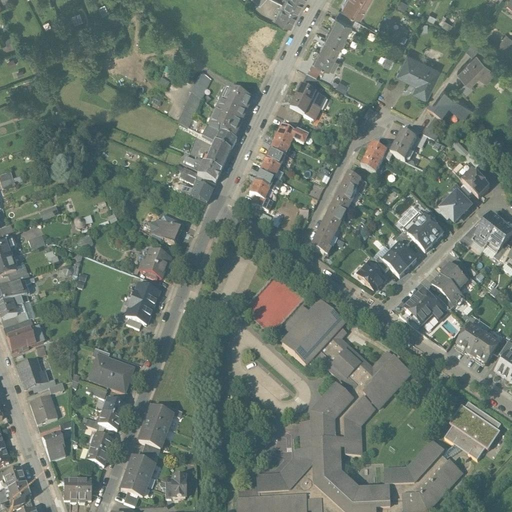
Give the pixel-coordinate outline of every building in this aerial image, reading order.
[(284,0),(281,5),(297,13),(303,0),(284,0)] [(359,16),(367,0),(344,0),(341,6),(359,16)] [(290,26),(297,13),(281,5),(274,18),(290,26)] [(107,15),(103,6),(97,9),(101,18),(107,15)] [(428,20),(436,25),(439,19),(431,15),(428,20)] [(336,17),(330,28),(345,36),(351,25),(336,17)] [(444,22),(441,26),(448,30),(451,26),(444,22)] [(265,25),(258,40),(270,45),(277,30),(265,25)] [(330,28),(325,39),(339,47),(345,36),(330,28)] [(496,48),(497,48),(501,42),(508,46),(503,53),(504,54),(511,42),(511,39),(505,35),(496,48)] [(167,38),(162,44),(167,47),(171,42),(167,38)] [(325,39),(319,50),(333,58),(339,47),(325,39)] [(111,44),(99,42),(97,54),(109,56),(111,44)] [(472,42),(465,52),(472,58),(476,54),(476,55),(480,50),(472,42)] [(503,53),(508,46),(501,42),(497,48),(498,50),(495,54),(500,57),(503,53)] [(333,59),(333,58),(319,50),(313,62),(332,71),(337,61),(333,59)] [(235,51),(229,64),(265,79),(270,66),(235,51)] [(495,74),(476,55),(476,54),(472,58),(457,73),(466,83),(467,84),(476,75),(485,84),(495,74)] [(438,71),(406,56),(397,73),(419,84),(415,92),(426,97),(438,71)] [(389,70),(393,61),(386,58),(382,67),(389,70)] [(16,66),(13,61),(7,64),(9,69),(16,66)] [(200,74),(176,124),(187,130),(211,82),(200,74)] [(160,79),(155,88),(163,93),(168,85),(160,79)] [(39,89),(37,82),(29,85),(31,91),(39,89)] [(347,87),(339,83),(335,92),(343,96),(347,87)] [(467,84),(466,83),(459,90),(465,96),(472,89),(467,84)] [(301,88),(295,100),(319,111),(325,100),(301,88)] [(227,90),(216,112),(241,124),(252,102),(227,90)] [(450,113),(464,122),(472,111),(444,91),(427,114),(435,120),(441,124),(450,113)] [(162,101),(155,98),(152,105),(158,109),(162,101)] [(313,123),(319,111),(295,100),(289,111),(301,117),(313,123)] [(301,117),(289,111),(284,121),(296,127),(301,117)] [(234,141),(241,124),(216,112),(208,128),(220,134),(234,141)] [(434,135),(441,124),(435,120),(427,131),(426,130),(422,136),(435,143),(438,139),(434,135)] [(284,124),(281,130),(292,134),(294,130),(284,124)] [(405,127),(402,134),(416,141),(420,135),(405,127)] [(203,139),(214,145),(230,153),(236,143),(219,135),(220,134),(208,128),(203,139)] [(281,129),(276,140),(291,147),(293,142),(296,136),(295,136),(292,134),(281,130),(281,129)] [(296,134),(295,136),(296,136),(293,142),(304,147),(307,139),(296,134)] [(396,145),(411,152),(416,141),(402,134),(396,145)] [(276,140),(271,151),(285,158),(291,147),(276,140)] [(463,162),(467,166),(476,175),(482,168),(456,143),(451,148),(464,161),(463,162)] [(220,174),(230,153),(214,145),(209,159),(203,157),(199,165),(220,174)] [(411,152),(396,145),(390,156),(405,163),(411,152)] [(367,158),(381,165),(387,154),(373,147),(367,158)] [(271,151),(266,162),(280,169),(285,158),(271,151)] [(381,165),(367,158),(361,169),(376,177),(381,165)] [(215,187),(220,174),(199,165),(185,159),(183,164),(200,171),(198,177),(183,171),(176,167),(174,171),(203,184),(204,182),(215,187)] [(266,162),(260,173),(280,183),(283,176),(278,174),(280,169),(266,162)] [(467,166),(456,178),(464,186),(472,193),(475,197),(479,201),(490,189),(481,180),(476,175),(467,166)] [(260,173),(255,185),(270,192),(273,194),(276,189),(279,191),(282,184),(280,183),(260,173)] [(354,173),(352,178),(366,185),(369,180),(354,173)] [(11,174),(0,177),(0,180),(3,190),(15,186),(14,185),(13,180),(11,174)] [(329,180),(319,175),(316,179),(322,182),(321,184),(326,186),(329,180)] [(347,176),(341,187),(362,197),(368,186),(366,185),(352,178),(347,176)] [(265,202),(270,192),(255,185),(249,197),(256,200),(264,204),(265,202)] [(206,207),(212,194),(196,187),(192,194),(175,186),(172,192),(192,200),(206,207)] [(467,198),(472,193),(464,186),(460,191),(467,198)] [(341,187),(336,198),(350,205),(356,208),(362,197),(341,187)] [(450,220),(455,224),(470,209),(457,196),(454,199),(452,197),(437,212),(448,222),(450,220)] [(336,198),(330,209),(345,217),(350,205),(336,198)] [(264,204),(256,200),(253,207),(268,214),(272,206),(265,202),(264,204)] [(56,208),(40,214),(43,222),(59,216),(56,208)] [(330,209),(324,220),(339,228),(345,217),(330,209)] [(308,211),(299,211),(299,220),(308,220),(308,211)] [(427,211),(422,215),(431,224),(435,220),(427,211)] [(422,215),(420,213),(402,232),(404,234),(413,242),(425,254),(443,236),(431,224),(422,215)] [(484,252),(486,249),(503,226),(493,218),(488,225),(487,224),(482,230),(481,230),(479,232),(472,243),(474,244),(484,252)] [(324,220),(319,231),(334,239),(339,228),(324,220)] [(151,236),(176,247),(182,233),(157,222),(156,223),(149,226),(151,233),(151,236)] [(511,236),(511,232),(503,226),(486,249),(496,256),(497,257),(505,245),(511,236)] [(468,251),(474,244),(472,243),(479,232),(474,229),(459,244),(468,251)] [(328,250),(334,239),(319,231),(310,250),(324,257),(327,250),(328,250)] [(404,234),(400,238),(409,247),(413,242),(404,234)] [(41,237),(28,242),(32,252),(45,247),(41,237)] [(81,238),(82,248),(92,247),(92,237),(81,238)] [(404,251),(409,247),(400,238),(395,243),(398,245),(399,245),(404,251)] [(0,244),(0,263),(11,260),(9,254),(15,252),(11,240),(0,244)] [(344,245),(337,242),(335,247),(341,250),(344,245)] [(390,254),(392,255),(408,271),(416,263),(404,251),(399,245),(398,245),(390,254)] [(509,251),(510,249),(505,245),(497,257),(496,256),(494,259),(499,264),(509,251)] [(504,267),(506,266),(509,261),(511,256),(511,252),(509,251),(499,264),(504,267)] [(142,262),(138,271),(146,274),(145,277),(157,282),(158,279),(161,281),(167,266),(168,266),(171,261),(150,252),(145,263),(142,262)] [(400,280),(408,271),(392,255),(383,263),(383,264),(390,270),(400,280)] [(268,258),(265,262),(271,266),(274,262),(268,258)] [(15,272),(11,260),(0,263),(0,278),(8,276),(16,273),(15,272)] [(366,264),(368,266),(376,274),(381,270),(375,264),(371,260),(366,264)] [(385,274),(390,270),(383,264),(383,263),(380,260),(375,264),(381,270),(385,274)] [(466,275),(469,272),(457,260),(450,267),(463,280),(467,276),(466,275)] [(365,285),(376,292),(385,283),(376,274),(368,266),(357,277),(365,285)] [(64,269),(63,271),(65,276),(68,277),(72,276),(73,272),(71,268),(68,267),(64,269)] [(450,267),(441,276),(458,293),(467,284),(463,280),(450,267)] [(24,269),(15,272),(16,273),(8,276),(10,282),(27,276),(24,269)] [(464,299),(458,293),(441,276),(432,285),(442,295),(455,308),(464,299)] [(0,291),(0,307),(27,298),(29,297),(26,286),(34,284),(33,281),(0,291)] [(141,287),(158,294),(160,288),(143,282),(141,287)] [(141,287),(138,286),(135,295),(134,294),(131,302),(152,311),(159,294),(158,294),(141,287)] [(423,294),(405,312),(415,322),(422,329),(433,318),(439,324),(446,317),(445,315),(432,302),(423,294)] [(442,295),(438,300),(449,311),(450,312),(455,308),(442,295)] [(0,322),(1,324),(17,319),(19,325),(35,319),(27,298),(0,307),(0,322)] [(445,315),(449,311),(438,300),(436,298),(432,302),(445,315)] [(152,311),(131,302),(128,311),(125,319),(128,320),(141,325),(146,327),(152,311)] [(387,491),(357,492),(339,476),(338,451),(344,451),(345,458),(361,457),(359,428),(374,412),(371,408),(373,406),(379,411),(411,376),(395,361),(393,363),(390,361),(392,359),(387,355),(372,371),(339,342),(345,335),(340,331),(343,327),(319,305),(310,316),(302,309),(284,329),(291,336),(282,347),(305,368),(309,365),(314,369),(319,363),(351,392),(345,398),(335,389),(310,416),(310,424),(300,425),(301,452),(295,452),(296,459),(280,476),(257,477),(257,482),(257,494),(254,494),(254,490),(238,491),(239,502),(236,503),(236,511),(305,511),(312,511),(428,511),(462,475),(450,464),(448,467),(439,459),(444,454),(432,443),(407,471),(385,472),(385,488),(387,488),(387,491)] [(405,312),(399,318),(410,327),(415,322),(405,312)] [(17,319),(1,324),(4,331),(19,325),(17,319)] [(460,334),(465,337),(472,327),(472,328),(475,323),(470,319),(460,334)] [(141,325),(128,320),(126,327),(139,332),(141,325)] [(457,349),(472,358),(486,337),(472,328),(472,327),(465,337),(457,349)] [(38,328),(6,339),(11,354),(18,352),(18,354),(28,350),(28,348),(43,343),(38,328)] [(500,346),(486,337),(472,358),(486,368),(494,356),(500,346)] [(498,360),(499,358),(508,345),(503,341),(500,346),(494,356),(498,360)] [(46,355),(45,351),(53,348),(51,343),(36,349),(39,358),(46,355)] [(511,351),(511,347),(508,345),(499,358),(504,361),(509,355),(510,355),(511,351)] [(93,359),(96,360),(97,358),(108,362),(110,356),(96,351),(93,359)] [(509,384),(511,378),(511,356),(510,355),(509,355),(504,361),(495,375),(509,384)] [(96,360),(88,382),(124,396),(133,371),(108,362),(97,358),(96,360)] [(35,362),(16,369),(25,393),(31,390),(47,385),(47,384),(43,374),(40,376),(35,362)] [(47,385),(31,390),(33,396),(48,391),(56,388),(53,381),(47,384),(47,385)] [(62,386),(56,388),(48,391),(50,396),(64,391),(62,386)] [(92,397),(104,401),(106,395),(87,388),(85,394),(92,396),(92,397)] [(49,399),(29,405),(37,428),(57,421),(49,399)] [(107,401),(102,414),(121,421),(126,408),(107,401)] [(501,426),(468,405),(465,410),(462,408),(449,427),(452,429),(444,441),(454,447),(457,441),(472,451),(468,456),(477,462),(485,451),(488,453),(500,434),(497,432),(501,426)] [(165,408),(162,414),(172,417),(172,418),(179,420),(182,414),(165,408)] [(151,409),(146,422),(168,430),(172,418),(172,417),(162,414),(151,409)] [(116,434),(121,421),(102,414),(98,425),(97,427),(103,429),(116,434)] [(86,427),(97,432),(102,433),(103,429),(97,427),(98,425),(88,421),(86,427)] [(71,422),(59,426),(62,432),(71,428),(71,422)] [(164,441),(168,430),(146,422),(142,433),(164,441)] [(160,451),(164,441),(142,433),(138,444),(145,446),(160,451)] [(59,435),(42,442),(50,464),(65,458),(62,450),(64,449),(59,435)] [(95,437),(91,450),(108,456),(113,443),(102,439),(95,437)] [(158,457),(160,451),(145,446),(139,462),(150,466),(154,456),(158,457)] [(6,460),(3,449),(0,450),(0,467),(8,464),(7,460),(6,460)] [(103,470),(108,456),(91,450),(86,463),(103,470)] [(132,460),(128,470),(150,478),(154,467),(150,466),(139,462),(132,460)] [(128,470),(124,481),(146,489),(150,478),(128,470)] [(20,471),(3,477),(9,493),(25,487),(20,471)] [(173,484),(171,484),(171,500),(185,500),(184,478),(173,478),(173,484)] [(142,500),(146,489),(124,481),(120,492),(127,494),(138,498),(142,500)] [(76,503),(77,503),(77,485),(69,485),(69,483),(63,483),(64,503),(70,503),(70,504),(76,504),(76,503)] [(86,485),(77,485),(77,503),(79,503),(79,504),(84,504),(84,502),(91,502),(91,483),(86,483),(86,485)] [(30,501),(25,487),(9,493),(0,495),(0,504),(9,501),(12,507),(30,501)] [(135,509),(138,498),(127,494),(123,504),(135,509)]
